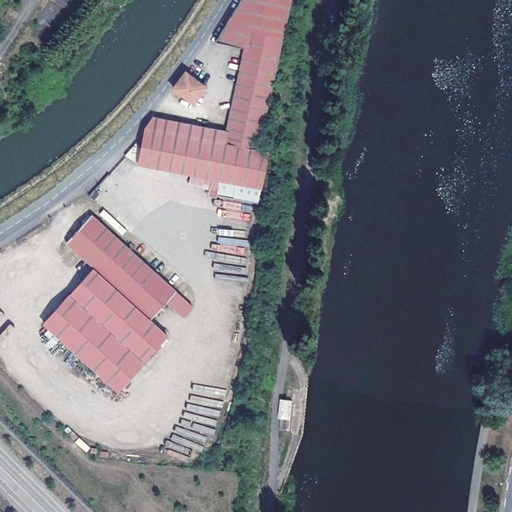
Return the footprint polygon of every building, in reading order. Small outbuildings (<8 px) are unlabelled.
[(255,149),(286,0),(240,0),(215,42),(246,49),(227,132),(153,116),(143,128),(143,132),(124,156),(137,163),(189,172),(188,183),(217,189),(217,191),(233,194),(236,181),(260,185),(267,152),(255,149)] [(204,88),(184,73),(172,89),(181,95),(192,104),(204,88)] [(68,295),(142,363),(167,336),(151,319),(165,302),(181,318),(192,306),(131,251),(134,248),(130,243),(126,247),(90,213),(66,241),(94,268),(68,295)] [(58,334),(92,366),(96,369),(118,389),(142,363),(68,295),(44,321),(46,323),(58,334)] [(277,418),(290,420),(292,400),(279,399),(277,418)]
